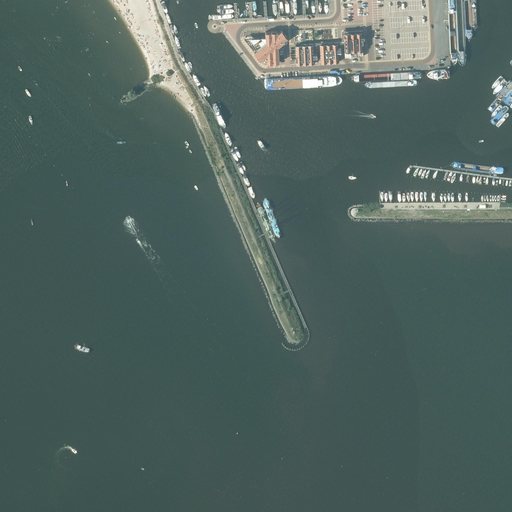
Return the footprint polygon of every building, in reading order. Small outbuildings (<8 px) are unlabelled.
[(265,32),(265,36),(265,40),(250,40),(253,43),(250,45),(250,46),(263,62),(266,60),(266,59),(267,63),(279,62),(278,46),(284,41),(285,41),(287,40),(286,39),(288,38),(285,34),(281,30),(277,33),(277,31),(265,32)] [(345,57),(363,56),(362,41),(364,41),(364,36),(362,36),(362,31),(343,32),(344,43),(345,57)] [(244,37),(250,45),(253,43),(250,40),(265,40),(265,36),(250,37),(244,37)] [(302,45),(295,45),(296,64),(314,63),(314,61),(314,58),(316,58),(317,58),(316,53),(314,53),(313,44),(306,45),(306,43),(302,43),(302,45)] [(338,47),(338,43),(329,43),(319,44),(320,62),(330,62),(339,61),(338,53),(340,53),(341,53),(340,47),(338,47)] [(392,72),(257,79),(258,96),(393,89),(392,72)]
